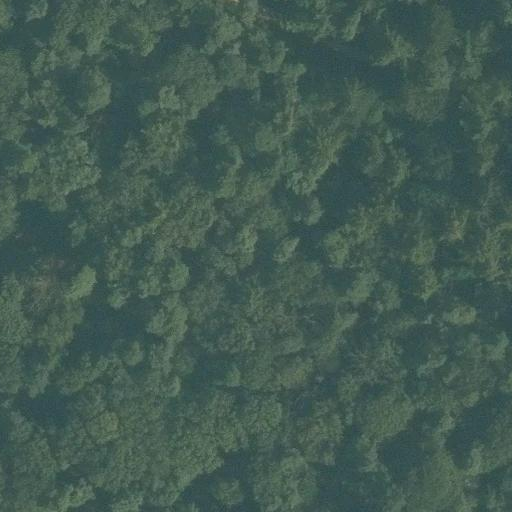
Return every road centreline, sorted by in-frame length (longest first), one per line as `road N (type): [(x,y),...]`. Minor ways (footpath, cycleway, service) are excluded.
road 1 (track): [(188,0),(479,511)]
road 2 (track): [(511,122),(251,0)]
